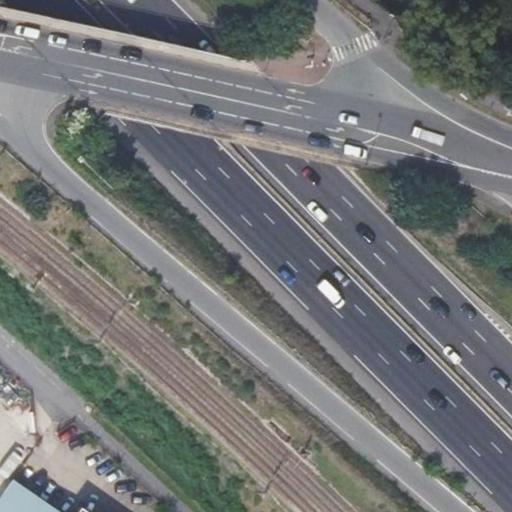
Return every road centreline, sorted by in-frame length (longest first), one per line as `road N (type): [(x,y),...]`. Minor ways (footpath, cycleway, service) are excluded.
road 1 (motorway): [(37,0),(511,478)]
road 2 (motorway): [(19,139),(451,511)]
road 3 (motorway): [(511,376),(136,0)]
road 4 (secondary): [(4,49),(298,110),(490,162)]
road 5 (motorway): [(490,162),(303,0)]
